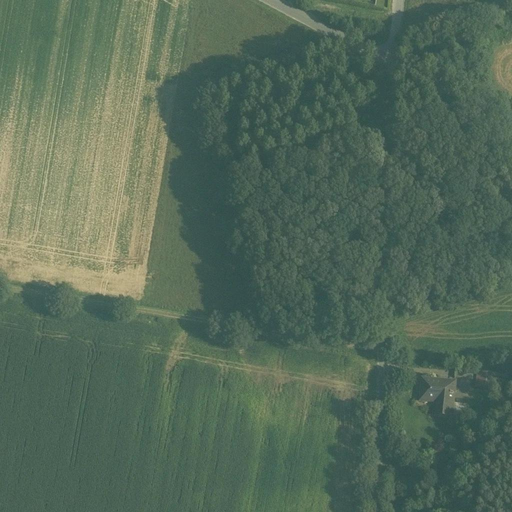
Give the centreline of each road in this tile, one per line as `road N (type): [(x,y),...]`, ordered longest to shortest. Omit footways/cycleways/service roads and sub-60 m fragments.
road 1 (unclassified): [(394,56),(375,511)]
road 2 (track): [(0,285),(382,350)]
road 3 (unclassified): [(511,111),(394,56)]
road 4 (unclassified): [(394,56),(286,0)]
road 5 (track): [(511,0),(395,27)]
